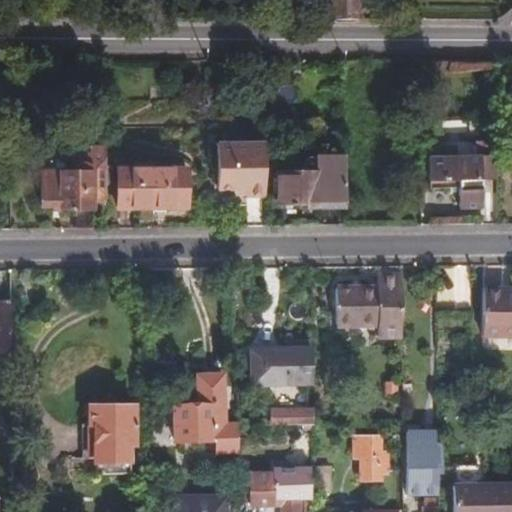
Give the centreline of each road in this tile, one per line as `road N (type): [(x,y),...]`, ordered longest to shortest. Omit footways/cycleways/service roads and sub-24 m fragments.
road 1 (residential): [(511,245),(0,252)]
road 2 (tertiary): [(0,40),(511,39)]
